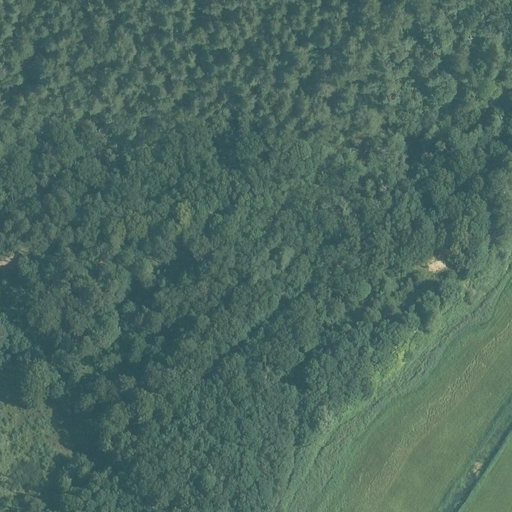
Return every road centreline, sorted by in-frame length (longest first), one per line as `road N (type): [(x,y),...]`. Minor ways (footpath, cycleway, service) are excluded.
road 1 (track): [(308,292),(58,511)]
road 2 (track): [(511,74),(464,148),(308,292)]
